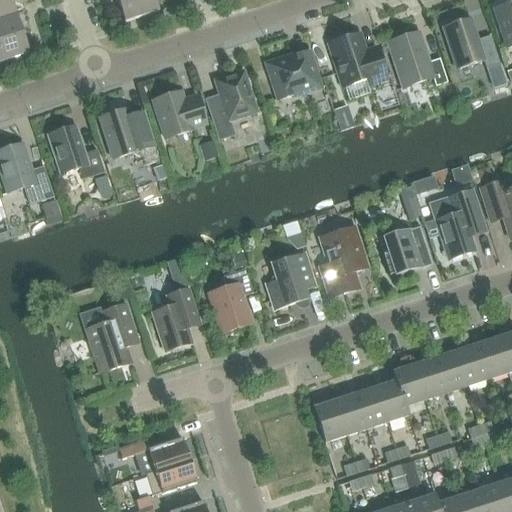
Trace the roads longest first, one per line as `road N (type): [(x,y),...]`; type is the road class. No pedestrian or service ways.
road 1 (residential): [(213,385),(511,283)]
road 2 (residential): [(100,75),(330,0)]
road 3 (residential): [(256,511),(213,385)]
